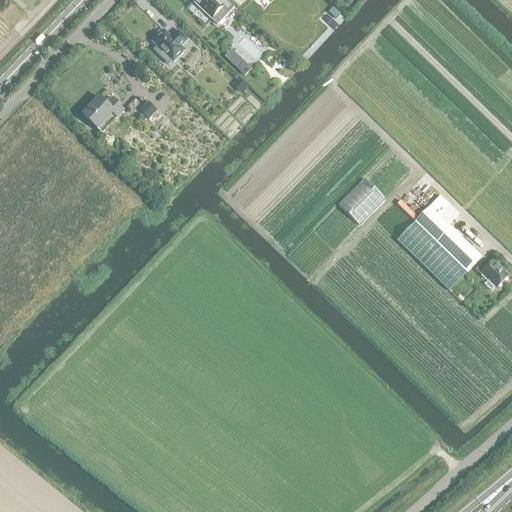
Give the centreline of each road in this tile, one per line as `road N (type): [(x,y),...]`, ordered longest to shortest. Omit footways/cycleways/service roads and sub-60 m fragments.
road 1 (unclassified): [(0,116),(110,0)]
road 2 (unclassified): [(410,511),(511,422)]
